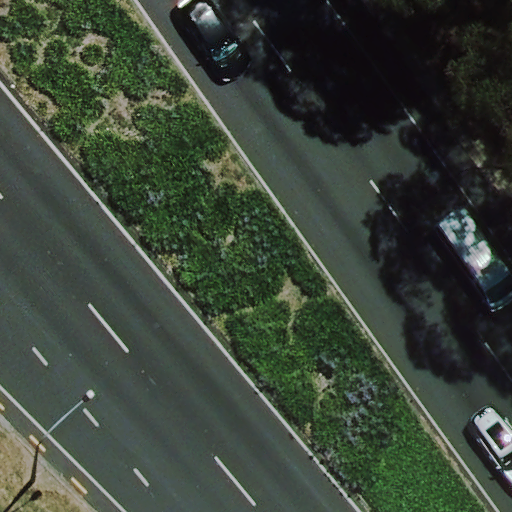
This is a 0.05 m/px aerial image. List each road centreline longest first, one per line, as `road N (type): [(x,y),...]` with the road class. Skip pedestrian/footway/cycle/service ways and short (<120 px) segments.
road 1 (trunk): [(229,0),(511,396)]
road 2 (trunk): [(265,511),(121,342)]
road 3 (trunk): [(121,342),(0,195)]
road 4 (trunk): [(121,342),(0,248)]
